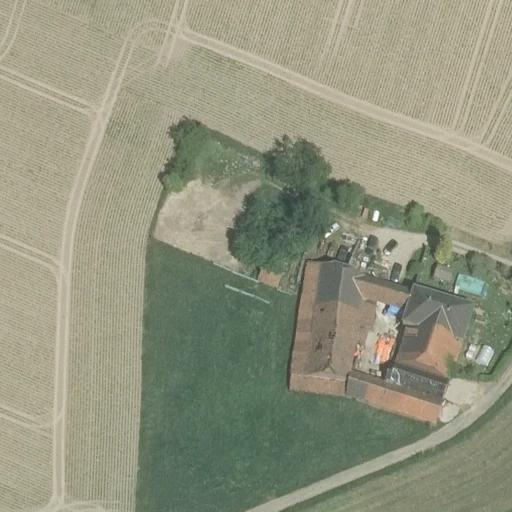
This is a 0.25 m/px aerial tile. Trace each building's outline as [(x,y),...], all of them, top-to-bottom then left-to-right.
[(316,305),(321,270),(307,267),(291,381),(304,383),(316,305)] [(257,285),(276,293),(283,276),(263,268),(257,285)] [(329,307),(334,274),(321,270),(316,305),(329,307)] [(345,402),(350,377),(354,350),(358,313),(359,306),(362,282),(334,274),(329,307),(316,305),(304,383),(291,381),(289,394),(345,402)] [(370,286),(362,282),(359,306),(376,309),(383,289),(370,286)] [(395,293),(383,289),(376,309),(389,312),(395,293)] [(472,315),(395,293),(389,312),(406,318),(411,320),(407,333),(460,350),(472,315)] [(375,315),(376,309),(359,306),(358,313),(375,315)] [(372,336),(375,315),(358,313),(354,350),(363,352),(366,335),(372,336)] [(401,331),(407,333),(411,320),(406,318),(401,331)] [(449,387),(460,350),(407,333),(395,370),(449,387)] [(441,408),(449,387),(395,370),(391,381),(386,380),(383,389),(441,408)] [(358,406),(366,383),(350,377),(345,402),(358,406)] [(435,431),(441,408),(383,389),(366,383),(358,406),(435,431)]
